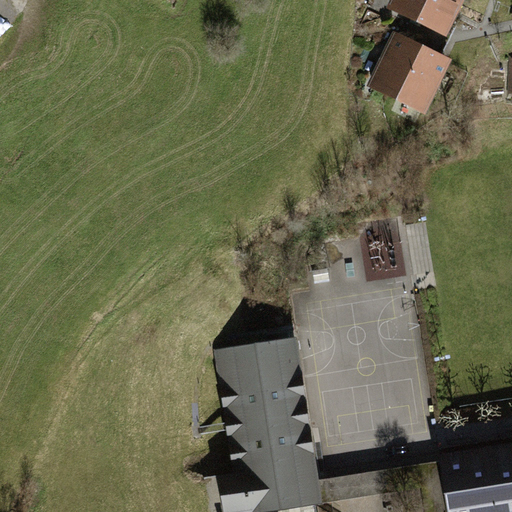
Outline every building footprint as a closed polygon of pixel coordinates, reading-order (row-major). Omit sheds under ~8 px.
[(468,0),(390,0),(386,10),(449,40),(468,0)] [(454,64),(393,35),(366,90),(428,119),(454,64)] [(290,339),(222,349),(226,384),(220,385),(233,468),(239,467),(240,473),(204,478),(208,511),(245,511),(246,511),(245,511),(267,511),(315,505),(312,481),(308,456),(314,455),(301,372),(295,373),(290,339)] [(448,511),(511,511),(511,448),(440,460),(440,461),(448,511)] [(448,511),(440,461),(312,481),(315,505),(423,491),(426,511),(448,511)]
